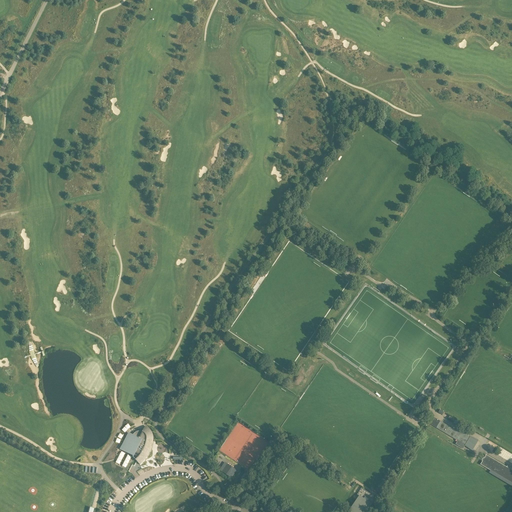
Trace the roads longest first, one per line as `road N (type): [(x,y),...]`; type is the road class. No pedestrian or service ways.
road 1 (track): [(94,466),(122,417),(115,389),(126,361),(111,305),(121,268),(113,239)]
road 2 (track): [(360,88),(442,79),(511,111)]
road 3 (track): [(123,493),(91,464),(52,456),(0,425)]
road 4 (track): [(420,115),(316,62),(298,76)]
road 5 (track): [(150,369),(171,357),(224,262)]
